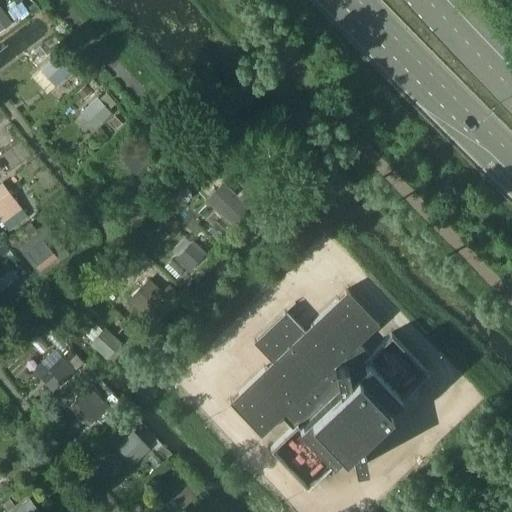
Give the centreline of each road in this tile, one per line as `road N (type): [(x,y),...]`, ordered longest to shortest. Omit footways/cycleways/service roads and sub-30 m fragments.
road 1 (trunk): [(353,0),(511,158)]
road 2 (trunk): [(511,95),(426,0)]
